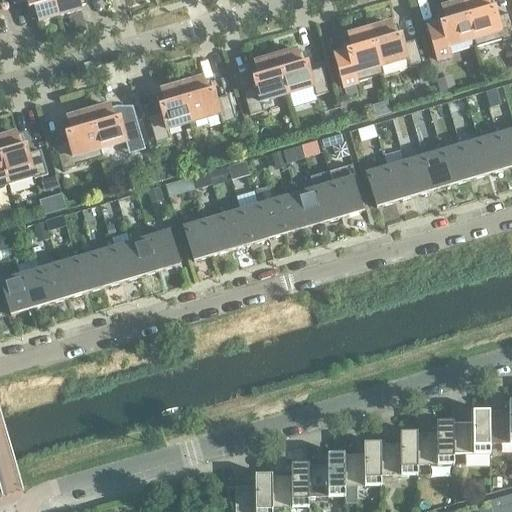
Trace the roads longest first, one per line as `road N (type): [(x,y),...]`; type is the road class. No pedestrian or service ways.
road 1 (residential): [(0,369),(511,221)]
road 2 (residential): [(20,511),(17,501),(511,359)]
road 3 (residential): [(0,85),(294,0)]
